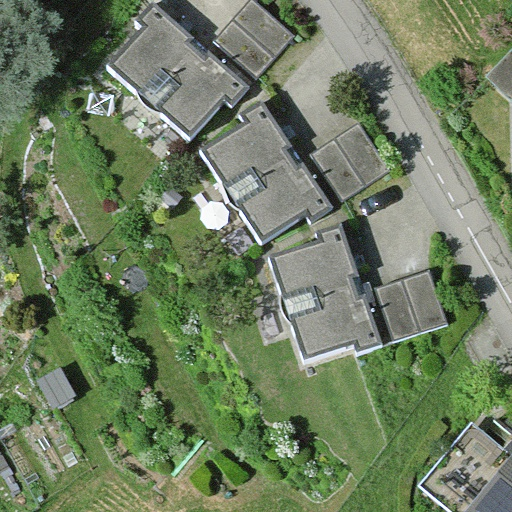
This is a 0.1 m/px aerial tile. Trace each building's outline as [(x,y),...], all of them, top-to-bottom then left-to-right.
[(95,74),(171,147),(208,109),(215,116),(288,40),(248,1),(194,57),(145,9),(128,27),(135,34),(95,74)] [(511,55),(488,82),(511,104),(511,55)] [(184,157),(237,248),(283,221),(288,229),(379,177),(351,129),(284,167),(250,108),(229,121),(233,129),(184,157)] [(246,264),(275,365),(327,350),(329,359),(430,330),(415,276),(341,298),(322,232),(298,239),(301,248),(246,264)] [(511,511),(511,428),(508,424),(427,511),(511,511)]
